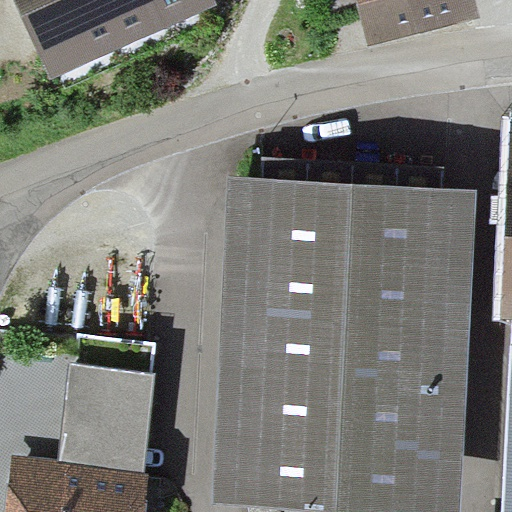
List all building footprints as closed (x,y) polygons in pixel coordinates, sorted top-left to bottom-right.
[(19,0),(51,63),(180,0),(19,0)] [(468,0),(360,0),(371,33),(469,2),(468,0)] [(511,124),(505,124),(500,305),(511,304),(511,124)] [(230,172),(213,485),(445,497),(461,184),(230,172)] [(511,511),(511,304),(500,305),(495,511),(511,511)] [(6,452),(0,511),(123,511),(128,461),(6,452)]
